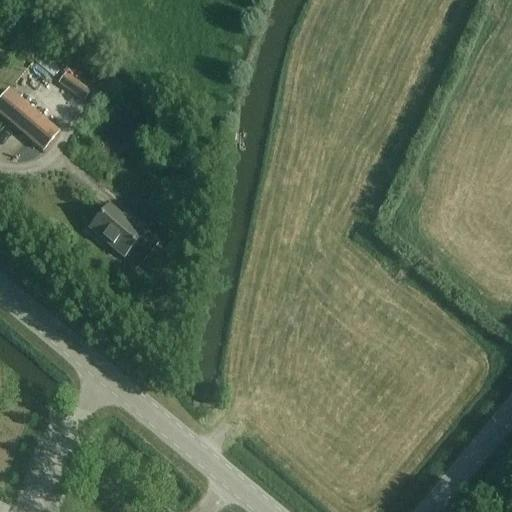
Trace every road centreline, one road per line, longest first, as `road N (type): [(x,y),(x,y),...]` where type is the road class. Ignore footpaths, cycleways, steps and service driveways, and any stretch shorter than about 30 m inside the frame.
road 1 (tertiary): [(268,511),(0,289)]
road 2 (tertiary): [(431,511),(511,415)]
